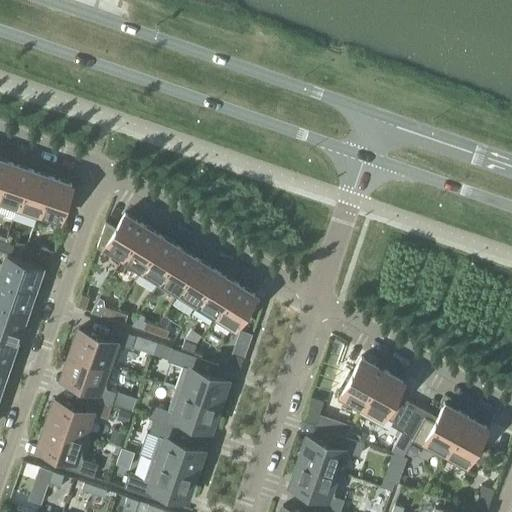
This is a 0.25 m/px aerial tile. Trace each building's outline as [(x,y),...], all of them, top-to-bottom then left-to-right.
[(0,188),(9,162),(0,158),(0,188)] [(0,188),(0,205),(15,210),(30,169),(9,162),(0,188)] [(37,218),(39,211),(38,211),(50,176),(30,169),(15,210),(37,218)] [(38,211),(39,211),(60,218),(71,184),(50,176),(38,211)] [(101,250),(120,262),(144,225),(124,213),(101,250)] [(120,262),(139,273),(162,236),(144,225),(120,262)] [(139,273),(157,285),(180,248),(162,236),(139,273)] [(4,242),(2,250),(14,254),(16,246),(4,242)] [(38,256),(50,260),(53,251),(41,247),(38,256)] [(157,285),(175,296),(199,259),(180,248),(157,285)] [(7,254),(0,272),(0,275),(33,287),(41,265),(7,254)] [(175,296),(194,307),(217,270),(199,259),(175,296)] [(194,307),(212,319),(235,282),(217,270),(194,307)] [(0,275),(0,298),(26,307),(33,287),(0,275)] [(235,282),(212,319),(231,331),(254,294),(235,282)] [(77,305),(85,308),(89,296),(81,293),(77,305)] [(0,298),(0,320),(19,328),(26,307),(0,298)] [(101,314),(113,318),(116,309),(104,305),(101,314)] [(116,309),(113,318),(125,322),(128,313),(116,309)] [(0,320),(0,343),(12,348),(19,328),(0,320)] [(142,329),(154,333),(157,325),(145,321),(142,329)] [(157,325),(154,333),(166,337),(169,329),(157,325)] [(78,329),(70,351),(114,366),(121,344),(131,348),(135,334),(113,326),(108,339),(78,329)] [(184,340),(181,348),(193,352),(196,344),(184,340)] [(0,343),(0,366),(5,368),(12,348),(0,343)] [(182,366),(175,387),(218,402),(226,380),(196,369),(200,357),(172,347),(167,360),(182,366)] [(93,384),(89,396),(111,404),(116,391),(106,388),(114,366),(70,351),(63,374),(93,384)] [(227,365),(239,369),(243,357),(231,353),(227,365)] [(359,411),(363,404),(362,404),(382,368),(372,363),(373,362),(364,357),(364,358),(361,356),(337,399),(359,411)] [(390,424),(402,430),(413,409),(392,398),(403,379),(382,368),(362,404),(363,404),(392,421),(390,424)] [(148,417),(153,419),(176,427),(180,414),(211,425),(218,402),(175,387),(167,409),(152,404),(148,417)] [(116,391),(111,404),(131,411),(135,398),(116,391)] [(54,399),(46,421),(83,434),(83,433),(90,412),(107,418),(111,404),(89,396),(84,409),(54,399)] [(303,420),(315,424),(323,401),(311,397),(303,420)] [(411,439),(442,456),(465,414),(444,402),(434,421),(413,409),(402,430),(413,437),(411,439)] [(465,414),(442,456),(467,470),(479,447),(475,445),(486,425),(483,424),(484,423),(475,418),(474,419),(465,414)] [(158,435),(151,457),(194,472),(202,450),(172,439),(176,427),(153,419),(149,432),(158,435)] [(83,434),(46,421),(38,444),(69,454),(64,466),(93,476),(97,463),(82,458),(90,435),(83,433),(83,434)] [(119,445),(124,432),(113,428),(108,441),(119,445)] [(306,436),(299,458),(342,473),(350,452),(359,455),(363,442),(341,434),(337,446),(306,436)] [(194,472),(151,457),(143,479),(128,474),(124,487),(152,497),(156,484),(187,494),(194,472)] [(321,491),(317,504),(339,511),(344,498),(335,495),(342,473),(299,458),(291,481),(321,491)] [(38,474),(49,478),(52,470),(41,467),(38,474)] [(49,478),(48,482),(60,486),(63,474),(52,470),(49,478)] [(81,489),(93,493),(95,485),(84,481),(81,489)] [(95,485),(93,493),(104,497),(107,489),(95,485)] [(474,508),(486,511),(494,489),(481,485),(474,508)] [(138,500),(127,496),(123,508),(134,511),(138,500)] [(394,503),(391,511),(401,511),(404,507),(394,503)]
